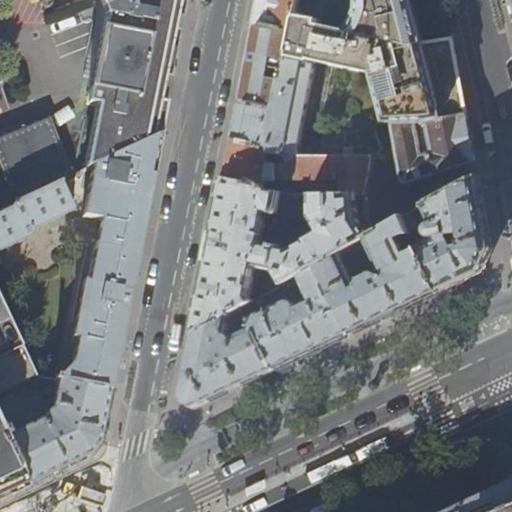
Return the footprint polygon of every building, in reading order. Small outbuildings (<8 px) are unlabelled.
[(93,166),(161,134),(167,103),(160,101),(168,62),(176,22),(179,0),(99,0),(104,14),(90,85),(101,87),(83,171),(93,166)] [(260,0),(256,25),(294,32),(297,14),(300,0),(260,0)] [(300,0),(297,14),(323,19),(322,25),(412,45),(421,43),(409,0),(300,0)] [(323,19),(297,14),(294,32),(289,57),(314,63),(313,70),(301,128),(304,128),(324,130),(345,132),(342,157),(372,159),(377,149),(375,124),(393,124),(426,122),(467,115),(459,74),(453,39),(421,43),(412,45),(322,25),(323,19)] [(294,32),(256,25),(249,61),(241,99),(278,109),(284,81),(270,78),(272,68),(286,71),(287,64),(289,57),(294,32)] [(304,128),(301,128),(313,70),(287,64),(286,71),(284,81),(278,109),(241,99),(235,128),(233,139),(270,148),(270,151),(299,156),(304,128)] [(426,122),(393,124),(403,183),(406,185),(442,172),(475,161),(471,139),(467,115),(426,122)] [(43,121),(0,141),(0,156),(20,200),(60,182),(69,177),(43,121)] [(345,132),(324,130),(319,157),(342,157),(345,132)] [(56,380),(110,391),(127,305),(133,277),(152,176),(161,134),(93,166),(83,217),(100,221),(91,267),(77,268),(66,241),(55,245),(51,251),(9,271),(4,259),(0,261),(0,308),(32,375),(56,380)] [(270,148),(233,139),(229,161),(225,178),(263,185),(262,189),(286,194),(286,180),(337,179),(337,172),(342,173),(342,193),(357,194),(365,195),(372,159),(342,157),(319,157),(299,156),(270,151),(270,148)] [(447,193),(402,218),(439,292),(464,281),(468,278),(473,276),(481,273),(482,271),(483,268),(492,250),(488,230),(487,225),(478,176),(447,193)] [(342,193),(286,194),(262,189),(263,185),(225,178),(220,204),(219,209),(194,333),(231,314),(234,313),(245,306),(252,303),(254,302),(251,295),(254,278),(258,279),(261,268),(276,270),(284,285),(300,276),(318,266),(341,254),(347,251),(361,244),(365,241),(365,239),(366,239),(368,238),(358,221),(357,194),(342,193)] [(0,209),(0,251),(29,237),(33,229),(73,210),(60,182),(20,200),(0,209)] [(341,254),(318,266),(350,334),(400,311),(439,292),(402,218),(388,226),(378,232),(368,238),(366,239),(383,275),(382,277),(381,275),(375,273),(365,278),(363,273),(358,276),(360,280),(358,285),(359,287),(357,288),(341,254)] [(361,244),(347,251),(349,256),(363,249),(361,244)] [(252,303),(245,306),(276,369),(313,352),(350,334),(318,266),(300,276),(312,301),(299,307),(296,304),(293,303),(289,302),(286,303),(284,300),(279,302),(278,302),(274,304),(276,308),(258,316),(252,303)] [(231,314),(194,333),(189,362),(188,364),(182,398),(194,408),(237,388),(242,385),(273,371),(276,369),(245,306),(234,313),(244,333),(232,338),(231,337),(230,336),(227,336),(231,314)] [(0,308),(0,499),(28,487),(52,475),(90,457),(99,445),(105,417),(110,391),(56,380),(32,375),(0,308)] [(273,371),(242,385),(246,394),(277,379),(273,371)] [(511,511),(511,478),(441,511),(511,511)]
